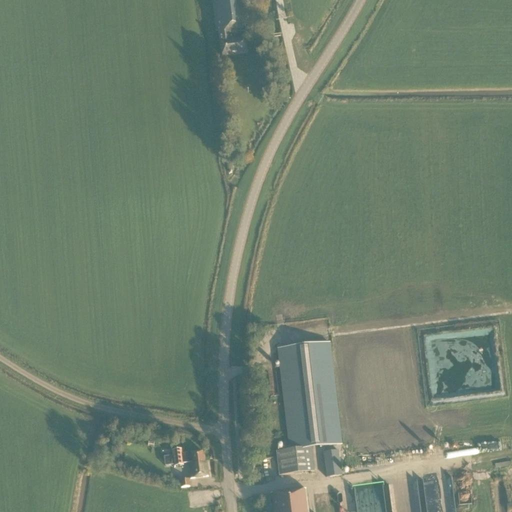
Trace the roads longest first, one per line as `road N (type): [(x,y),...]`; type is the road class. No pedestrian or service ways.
road 1 (tertiary): [(225,433),(227,308),(253,198),(287,119),(362,0)]
road 2 (unclassified): [(225,433),(79,402),(0,358)]
